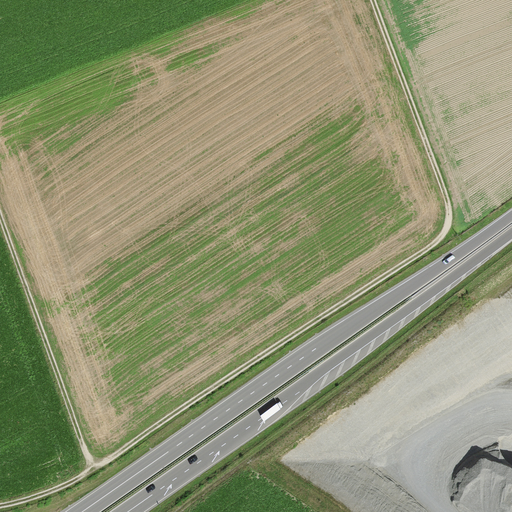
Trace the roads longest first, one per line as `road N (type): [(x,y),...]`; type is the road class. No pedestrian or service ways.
road 1 (track): [(374,0),(445,193),(441,238),(69,475),(0,497)]
road 2 (primary): [(511,215),(96,501)]
road 3 (primary): [(125,511),(511,232)]
road 4 (track): [(89,462),(0,218)]
